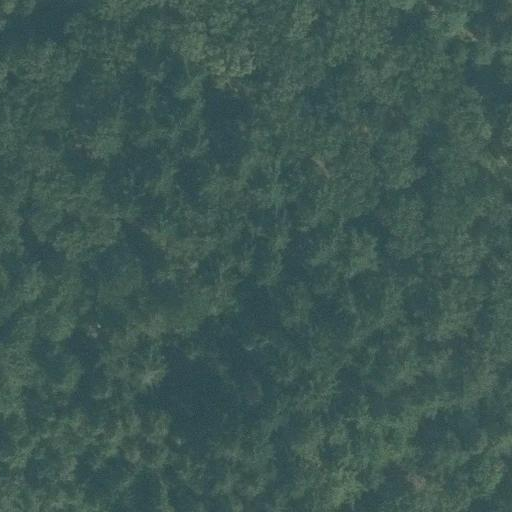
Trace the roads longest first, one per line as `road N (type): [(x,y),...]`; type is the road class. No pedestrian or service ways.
road 1 (track): [(511,323),(162,10)]
road 2 (track): [(328,511),(511,354)]
road 3 (track): [(178,0),(0,122)]
road 4 (track): [(511,81),(423,0)]
